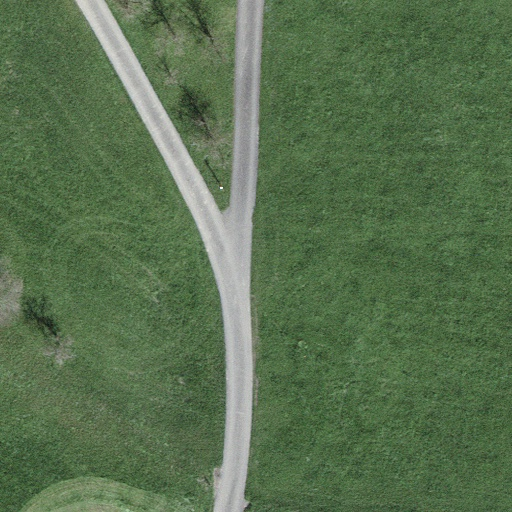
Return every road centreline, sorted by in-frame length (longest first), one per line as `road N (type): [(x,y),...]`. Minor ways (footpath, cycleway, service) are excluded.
road 1 (track): [(92,0),(235,262)]
road 2 (track): [(235,262),(251,0)]
road 3 (track): [(231,511),(243,399),(235,262)]
